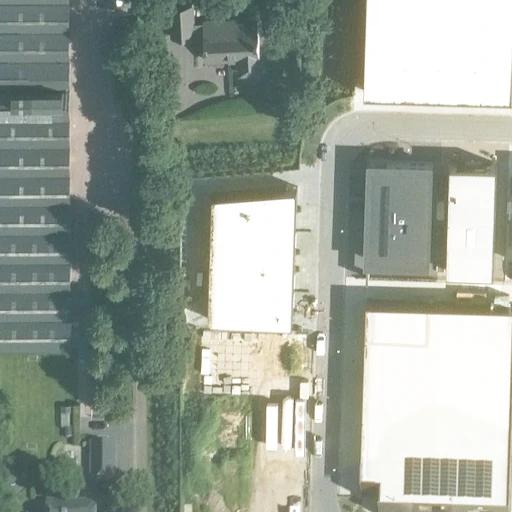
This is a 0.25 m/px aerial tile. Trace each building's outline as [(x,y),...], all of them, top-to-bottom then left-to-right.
[(69,0),(0,0),(0,348),(72,348),(69,0)] [(511,0),(366,0),(364,91),(399,92),(477,95),(511,95),(511,0)] [(191,4),(170,5),(172,37),(193,36),(193,35),(204,34),(205,60),(240,58),(258,57),(259,57),(257,22),(236,24),(235,20),(203,22),(193,23),(191,4)] [(370,178),(367,259),(427,261),(430,164),(387,162),(387,164),(388,164),(387,168),(375,167),(375,179),(372,179),(372,178),(370,178)] [(450,162),(447,270),(494,272),(497,163),(450,162)] [(213,192),(209,319),(293,322),(297,186),(213,192)] [(363,413),(361,497),(376,498),(381,498),(381,503),(380,503),(380,511),(509,511),(511,434),(511,304),(372,300),(367,300),(366,332),(366,334),(363,411),(364,411),(363,413)] [(90,443),(90,481),(116,482),(116,443),(90,443)]
